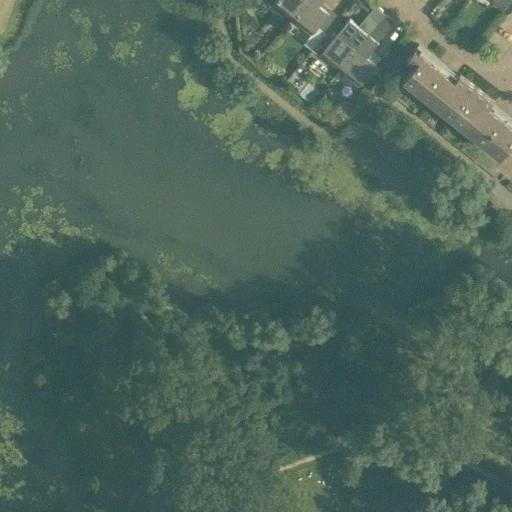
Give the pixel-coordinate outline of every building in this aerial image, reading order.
[(273,0),(270,5),(289,20),(304,0),(273,0)] [(321,0),(304,0),(289,20),(309,35),(328,11),(319,4),(321,0)] [(491,0),(503,10),(511,0),(491,0)] [(318,55),(337,70),(367,32),(348,17),(340,26),(333,20),(321,35),(329,42),(318,55)] [(378,41),(367,32),(337,70),(357,86),(375,63),(366,55),(378,41)] [(414,63),(403,77),(499,155),(511,141),(511,125),(488,105),(492,100),(459,73),(455,79),(415,46),(406,57),(414,63)]
